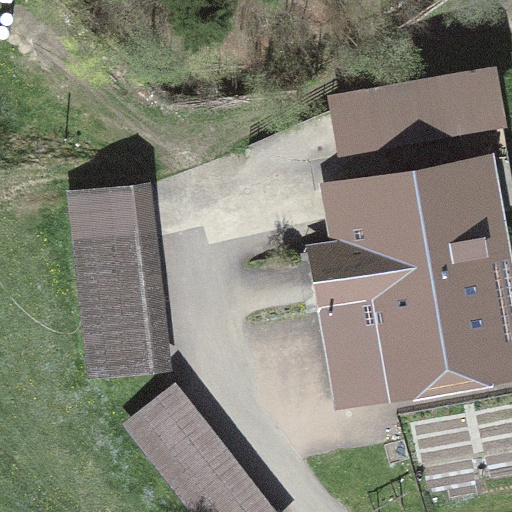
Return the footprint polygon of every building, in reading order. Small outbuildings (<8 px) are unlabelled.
[(5,55),(73,106),(101,69),(32,18),(5,55)] [(493,73),(334,102),(343,151),(502,122),(493,73)] [(327,189),(338,246),(314,251),(339,379),(502,348),(467,163),(327,189)] [(78,193),(98,365),(168,357),(149,191),(136,186),(78,193)] [(207,511),(267,511),(182,397),(143,425),(207,511)]
